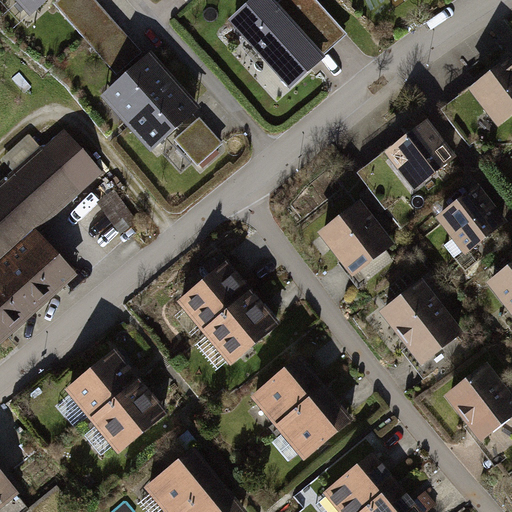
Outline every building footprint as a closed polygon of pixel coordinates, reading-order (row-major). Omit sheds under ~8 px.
[(15,0),(39,27),(60,8),(68,0),(15,0)] [(128,82),(152,60),(96,0),(68,0),(60,8),(128,82)] [(323,61),(268,0),(262,0),(236,23),(293,88),(323,61)] [(104,104),(132,135),(183,89),(154,58),(152,60),(128,82),(104,104)] [(468,94),(500,136),(511,126),(511,63),(510,61),(468,94)] [(209,118),(183,89),(132,135),(159,164),(180,145),(205,122),(209,118)] [(232,151),(205,122),(180,145),(206,174),(232,151)] [(391,154),(422,194),(462,163),(430,123),(391,154)] [(0,355),(84,281),(43,236),(107,179),(69,137),(0,197),(0,355)] [(435,218),(470,263),(511,230),(477,186),(435,218)] [(114,198),(98,211),(114,230),(130,216),(114,198)] [(317,235),(355,282),(400,245),(361,199),(317,235)] [(223,256),(173,299),(230,364),(280,321),(223,256)] [(511,263),(487,284),(511,315),(511,263)] [(382,308),(423,360),(463,328),(422,277),(382,308)] [(63,384),(118,451),(167,411),(112,344),(63,384)] [(296,351),(248,393),(305,458),(353,416),(296,351)] [(511,413),(511,395),(487,363),(448,394),(481,437),(511,413)] [(142,481),(165,511),(245,511),(247,511),(192,442),(142,481)] [(371,449),(321,490),(339,511),(427,511),(437,503),(427,491),(414,501),(371,449)] [(0,501),(15,489),(0,470),(0,501)]
